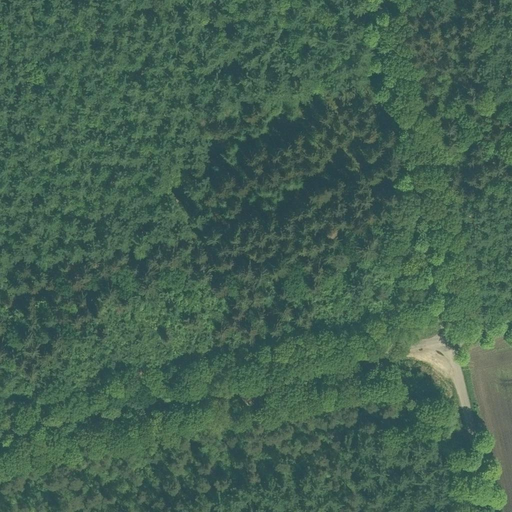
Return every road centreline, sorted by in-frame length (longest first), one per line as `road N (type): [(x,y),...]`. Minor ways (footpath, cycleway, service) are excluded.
road 1 (residential): [(447,340),(0,429)]
road 2 (unclassified): [(385,0),(447,340)]
road 3 (unclassified): [(447,340),(493,511)]
